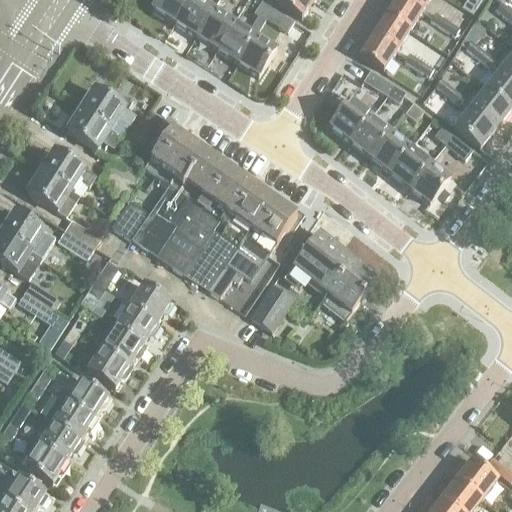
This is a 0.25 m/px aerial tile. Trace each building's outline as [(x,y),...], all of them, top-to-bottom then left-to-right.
[(159,0),(151,13),(173,27),(190,0),(159,0)] [(212,13),(192,0),(190,0),(173,27),(194,41),(212,13)] [(282,0),(277,7),(301,23),(315,2),(311,0),(282,0)] [(399,0),(397,0),(386,19),(409,34),(422,15),(399,0)] [(399,0),(422,15),(431,0),(399,0)] [(265,23),(272,12),(261,5),(254,15),(265,23)] [(496,16),(507,24),(511,16),(511,15),(502,8),(496,16)] [(272,12),(265,23),(287,36),(294,26),(272,12)] [(216,54),(234,27),(212,13),(194,41),(216,54)] [(442,33),(447,25),(435,17),(429,25),(442,33)] [(396,54),(409,34),(386,19),(373,39),(396,54)] [(469,48),(468,49),(465,53),(476,62),(482,54),(474,48),(487,32),(477,24),(464,44),(469,48)] [(454,41),(459,32),(447,25),(442,33),(454,41)] [(237,68),(255,40),(234,27),(216,54),(237,68)] [(359,60),(383,75),(396,54),(373,39),(359,60)] [(255,40),(237,68),(258,81),(276,54),(255,40)] [(482,54),(476,62),(488,71),(494,63),(482,54)] [(416,73),(421,65),(409,57),(404,65),(416,73)] [(511,59),(500,75),(511,84),(511,59)] [(428,81),(433,73),(421,65),(416,73),(428,81)] [(387,100),(394,89),(370,74),(363,85),(387,100)] [(511,84),(500,75),(485,94),(510,114),(511,110),(511,84)] [(441,83),(435,91),(446,100),(452,92),(441,83)] [(394,89),(387,100),(398,108),(405,97),(394,89)] [(452,92),(446,100),(458,109),(464,101),(452,92)] [(110,134),(117,122),(128,129),(135,120),(94,93),(80,115),(110,134)] [(485,94),(470,113),(495,133),(510,114),(485,94)] [(350,147),(370,121),(350,105),(330,130),(350,147)] [(415,126),(423,116),(413,107),(404,117),(415,126)] [(454,132),(479,152),(495,133),(470,113),(454,132)] [(110,134),(80,115),(67,135),(97,155),(102,147),(113,153),(121,141),(110,134)] [(150,149),(165,127),(156,121),(135,150),(153,162),(158,154),(150,149)] [(369,162),(389,136),(370,121),(350,147),(369,162)] [(158,154),(153,162),(144,173),(168,190),(170,191),(199,149),(174,132),(175,131),(167,125),(165,127),(150,149),(158,154)] [(444,149),(452,139),(441,130),(433,140),(444,149)] [(389,177),(410,152),(389,136),(369,162),(389,177)] [(452,139),(444,149),(464,164),(472,154),(452,139)] [(158,263),(224,166),(199,149),(170,191),(168,190),(149,219),(150,220),(132,246),(158,263)] [(409,193),(430,167),(410,152),(389,177),(409,193)] [(54,156),(40,176),(70,195),(78,183),(89,190),(94,182),(54,156)] [(104,173),(132,192),(139,181),(111,162),(104,173)] [(183,279),(249,184),(224,166),(158,263),(183,279)] [(430,167),(409,193),(430,209),(450,183),(430,167)] [(132,192),(104,173),(96,185),(125,204),(132,192)] [(27,197),(57,216),(65,221),(78,201),(70,195),(40,176),(27,197)] [(183,279),(209,295),(238,253),(245,243),(244,243),(274,200),(249,184),(183,279)] [(244,243),(245,243),(269,260),(299,218),(274,200),(244,243)] [(111,233),(132,246),(150,220),(149,219),(130,206),(111,233)] [(1,237),(31,256),(38,245),(49,252),(55,243),(14,217),(1,237)] [(94,254),(101,243),(71,224),(64,235),(94,254)] [(86,266),(94,254),(64,235),(56,247),(86,266)] [(31,256),(1,237),(0,238),(0,266),(28,284),(42,263),(31,256)] [(321,294),(348,260),(319,237),(292,271),(321,294)] [(348,260),(321,294),(326,298),(320,307),(344,325),(377,283),(348,260)] [(93,286),(105,294),(118,273),(107,265),(93,286)] [(24,296),(54,315),(61,305),(31,285),(24,296)] [(105,294),(93,286),(80,307),(92,314),(105,294)] [(173,309),(170,307),(171,306),(143,289),(129,310),(157,328),(162,320),(167,319),(173,309)] [(294,305),(271,290),(249,323),(272,338),(294,305)] [(0,307),(9,314),(15,304),(0,294),(0,307)] [(54,315),(24,296),(16,308),(46,327),(54,315)] [(115,331),(143,349),(148,342),(153,341),(160,330),(157,328),(129,310),(115,331)] [(54,315),(46,327),(49,329),(38,346),(49,353),(68,324),(54,315)] [(70,332),(79,338),(86,328),(77,322),(70,332)] [(143,349),(115,331),(102,352),(129,370),(134,363),(139,363),(146,352),(143,349)] [(79,338),(70,332),(62,345),(71,350),(79,338)] [(0,367),(14,377),(21,366),(0,352),(0,367)] [(129,370),(102,352),(87,375),(115,393),(120,384),(125,383),(132,372),(129,370)] [(14,377),(0,367),(0,384),(6,389),(14,377)] [(36,386),(44,392),(51,381),(42,376),(36,386)] [(67,406),(97,426),(95,424),(100,416),(104,416),(111,405),(108,403),(109,402),(81,385),(67,406)] [(44,392),(36,386),(28,398),(36,404),(44,392)] [(97,426),(67,406),(66,407),(58,401),(43,423),(52,429),(53,428),(81,445),(86,438),(89,437),(97,426)] [(8,428),(17,434),(23,424),(14,418),(8,428)] [(17,434),(8,428),(0,440),(9,446),(17,434)] [(39,449),(67,466),(72,459),(76,459),(83,447),(81,445),(53,428),(52,429),(39,449)] [(67,466),(39,449),(25,471),(53,489),(57,482),(62,482),(70,469),(67,467),(67,466)] [(511,465),(503,458),(498,465),(511,476),(511,465)] [(486,470),(509,488),(511,484),(511,476),(498,465),(492,461),(486,470)] [(497,485),(472,466),(456,486),(481,505),(497,485)] [(49,502),(45,499),(46,498),(19,481),(5,502),(19,511),(40,511),(41,511),(49,502)] [(456,486),(442,505),(450,511),(475,511),(481,505),(456,486)] [(0,511),(19,511),(5,502),(0,509),(0,511)]
